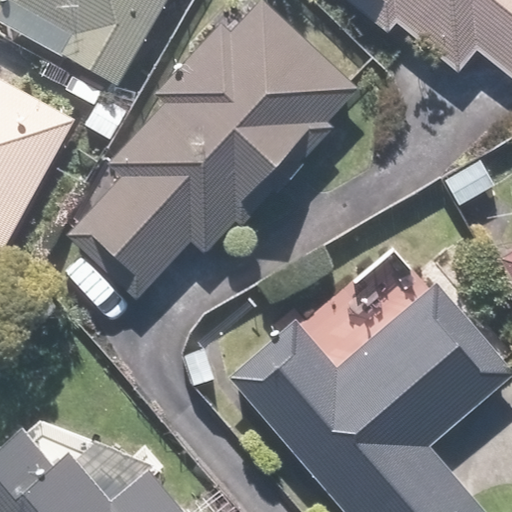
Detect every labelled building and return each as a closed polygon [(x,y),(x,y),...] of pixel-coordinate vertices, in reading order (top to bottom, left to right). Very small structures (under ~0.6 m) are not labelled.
[(0,21),(122,84),(165,0),(7,0),(0,14),(0,21)] [(244,202),(359,85),(272,0),(256,0),(230,27),(215,12),(150,78),(167,95),(104,159),(118,172),(60,231),(134,304),(194,243),(207,256),(217,247),(236,265),(261,239),(246,224),(256,214),(244,202)] [(511,0),(360,0),(458,79),(480,52),(511,78),(511,0)] [(0,248),(73,116),(30,92),(40,73),(0,50),(0,248)] [(511,236),(497,244),(511,273),(511,236)] [(297,321),(232,375),(346,511),(484,511),(487,509),(430,441),(511,373),(511,369),(442,286),(339,372),(297,321)] [(18,416),(0,431),(0,511),(184,511),(145,466),(114,493),(70,442),(53,457),(18,416)]
